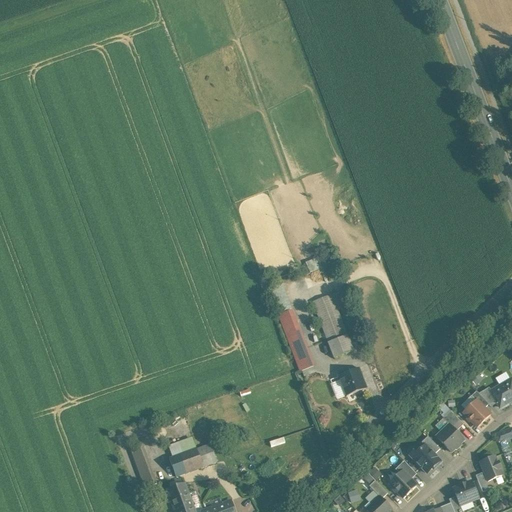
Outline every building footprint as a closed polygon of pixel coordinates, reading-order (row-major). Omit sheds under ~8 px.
[(331,295),(313,302),(329,343),(346,336),(331,295)] [(292,311),(279,316),(286,335),(299,330),(292,311)] [(311,361),(299,330),(286,335),(298,366),(311,361)] [(346,336),(329,343),(335,359),(352,352),(348,340),(346,336)] [(354,337),(348,340),(352,352),(359,349),(354,337)] [(311,361),(298,366),(300,372),(313,367),(311,361)] [(359,369),(338,377),(346,397),(365,390),(360,378),(362,377),(359,369)] [(511,381),(504,385),(504,386),(503,386),(503,385),(502,386),(490,393),(500,409),(511,401),(511,381)] [(488,406),(476,392),(471,397),(476,402),(476,401),(484,410),(488,406)] [(484,410),(476,401),(476,402),(463,414),(467,418),(467,420),(469,423),(472,423),(477,428),(490,416),(484,410)] [(463,425),(450,412),(442,419),(449,426),(455,432),(463,425)] [(455,432),(449,426),(436,438),(451,453),(463,442),(455,432)] [(511,429),(495,436),(498,442),(511,436),(511,429)] [(440,450),(428,438),(422,444),(425,447),(434,456),(440,450)] [(210,445),(196,450),(203,468),(217,463),(210,445)] [(156,485),(142,447),(131,451),(145,489),(156,485)] [(434,456),(425,447),(419,452),(417,452),(412,456),(412,459),(427,475),(432,469),(433,470),(441,463),(434,456)] [(196,450),(169,460),(176,478),(203,468),(196,450)] [(495,458),(480,464),(488,482),(502,476),(500,470),(501,469),(498,464),(497,464),(495,458)] [(416,475),(404,462),(395,471),(399,475),(402,472),(410,481),(416,475)] [(410,481),(402,472),(399,475),(389,485),(393,489),(393,491),(395,494),(398,494),(403,499),(416,487),(410,481)] [(488,491),(481,474),(475,476),(482,493),(488,491)] [(348,493),(354,499),(368,487),(361,480),(348,493)] [(489,489),(495,487),(492,481),(486,483),(489,489)] [(387,495),(375,482),(369,487),(379,498),(382,500),(387,495)] [(465,484),(459,487),(459,488),(453,490),(456,498),(460,506),(478,499),(471,483),(465,485),(465,484)] [(168,491),(175,511),(192,505),(185,485),(168,491)] [(382,500),(379,498),(366,511),(367,511),(389,511),(391,510),(382,500)] [(456,498),(449,501),(450,504),(453,511),(462,511),(460,506),(456,498)] [(234,511),(230,502),(201,511),(234,511)]
